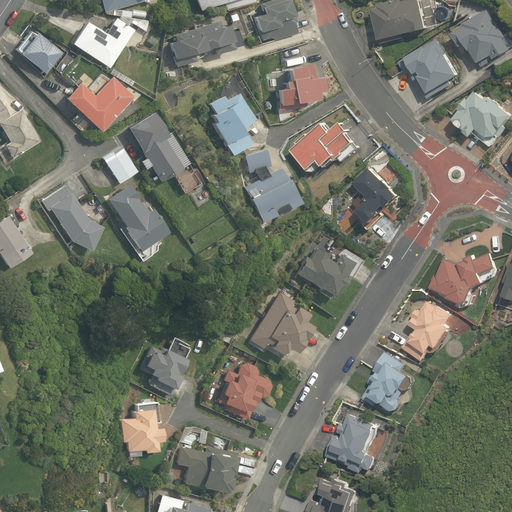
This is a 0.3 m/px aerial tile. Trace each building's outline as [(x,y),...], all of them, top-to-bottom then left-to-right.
[(101,0),(105,13),(142,2),(143,0),(101,0)] [(196,0),(200,11),(226,3),(229,11),(257,2),(256,0),(196,0)] [(274,38),(275,40),(298,33),(295,23),(297,22),(295,16),(296,16),(290,0),(274,0),(262,4),(266,14),(256,17),(263,41),(274,38)] [(379,8),(372,9),(379,40),(426,29),(419,0),(409,0),(403,2),(402,0),(399,0),(379,5),(379,8)] [(463,24),(465,27),(452,34),(460,47),(465,44),(469,51),(470,51),(478,63),(479,63),(482,67),(510,50),(509,49),(511,47),(511,41),(508,34),(505,36),(488,8),(463,24)] [(87,22),(73,44),(110,68),(134,30),(116,18),(106,33),(87,22)] [(177,67),(197,61),(194,54),(213,48),(215,55),(234,49),(232,41),(233,41),(228,24),(220,27),(218,21),(174,35),(176,41),(169,43),(177,67)] [(20,54),(45,75),(63,52),(38,33),(36,34),(32,31),(17,49),(21,53),(20,54)] [(450,81),(458,76),(446,55),(447,54),(438,40),(425,47),(425,46),(405,58),(406,59),(399,63),(406,74),(410,72),(416,82),(418,81),(428,99),(452,84),(450,81)] [(285,88),(279,89),(281,110),(307,106),(306,101),(318,100),(317,92),(326,91),(324,76),(315,78),(313,64),(299,65),(299,67),(289,68),(290,80),(285,81),(285,88)] [(80,83),(66,98),(103,132),(104,130),(107,132),(141,109),(134,101),(137,98),(112,76),(95,96),(80,83)] [(462,131),(470,137),(473,133),(491,147),(499,137),(500,138),(507,128),(504,126),(511,115),(511,114),(500,106),(501,105),(494,99),(493,100),(488,96),(485,99),(478,93),(478,94),(475,92),(469,100),(467,98),(459,109),(460,110),(452,120),(456,123),(455,123),(462,128),(464,129),(462,131)] [(244,132),(241,127),(255,119),(239,93),(227,100),(224,96),(210,104),(216,114),(213,115),(217,122),(213,124),(231,155),(253,143),(245,131),(244,132)] [(0,125),(1,125),(10,141),(6,144),(14,158),(41,141),(21,108),(9,115),(0,101),(0,125)] [(151,166),(161,182),(184,168),(183,167),(190,163),(172,134),(169,136),(154,112),(128,128),(146,158),(141,162),(146,169),(151,166)] [(302,146),(298,149),(318,172),(329,163),(331,166),(339,159),(341,160),(344,159),(346,162),(363,146),(360,143),(361,142),(353,132),(356,130),(349,121),(338,130),(331,122),(314,137),(311,133),(299,142),(302,146)] [(102,158),(119,184),(138,171),(121,146),(102,158)] [(259,179),(243,187),(250,198),(249,199),(262,222),(280,214),(282,214),(284,213),(286,213),(287,211),(288,209),(301,203),(289,178),(288,179),(281,168),(269,173),(266,167),(270,166),(266,149),(244,156),(249,173),(255,171),(259,179)] [(375,167),(360,183),(373,196),(370,199),(372,201),(363,210),(378,224),(389,212),(388,211),(389,211),(390,209),(392,207),(392,205),(395,207),(405,195),(398,188),(399,188),(389,179),(375,167)] [(48,210),(51,208),(72,240),(93,250),(104,226),(100,224),(99,223),(100,221),(92,218),(91,220),(90,219),(72,191),(70,192),(65,185),(41,201),(48,210)] [(126,226),(124,227),(141,252),(170,232),(153,209),(148,212),(139,199),(139,198),(130,185),(108,199),(126,226)] [(32,251),(7,214),(0,218),(0,254),(9,267),(32,251)] [(306,256),(296,273),(322,289),(320,292),(333,299),(338,292),(337,291),(340,285),(343,287),(349,280),(345,278),(346,275),(352,278),(362,261),(343,250),(335,262),(329,258),(330,256),(317,248),(310,259),(306,256)] [(464,257),(465,260),(458,263),(444,257),(437,276),(435,275),(429,287),(440,292),(439,294),(458,302),(457,305),(462,307),(472,303),(475,295),(471,294),(473,289),(472,289),(473,287),(485,282),(484,280),(494,276),(497,269),(490,252),(475,258),(473,254),(464,257)] [(504,282),(507,283),(503,295),(511,298),(511,262),(504,282)] [(279,292),(249,340),(263,349),(268,343),(271,345),(270,347),(282,355),(288,347),(296,352),(313,326),(304,321),(308,313),(296,306),(295,308),(291,306),(294,301),(279,292)] [(416,324),(419,326),(406,347),(427,361),(432,352),(434,353),(439,344),(444,347),(456,327),(450,323),(455,315),(440,305),(439,306),(430,301),(423,311),(420,309),(415,317),(419,319),(416,324)] [(151,345),(139,369),(153,375),(148,384),(171,394),(175,386),(176,386),(182,373),(176,371),(178,368),(181,370),(188,357),(166,346),(166,348),(162,346),(160,350),(151,345)] [(372,382),(374,384),(366,398),(379,406),(381,401),(397,411),(397,410),(402,409),(405,404),(404,399),(410,390),(408,389),(417,375),(406,369),(410,364),(388,351),(376,370),(382,374),(381,377),(377,374),(372,382)] [(223,380),(226,381),(218,402),(225,405),(223,410),(248,419),(253,406),(252,406),(254,401),(256,402),(259,396),(262,397),(267,395),(271,385),(268,380),(257,375),(258,372),(256,366),(246,363),(240,366),(237,374),(227,370),(223,380)] [(165,438),(163,424),(156,425),(156,421),(160,421),(158,400),(136,403),(136,408),(133,409),(134,415),(119,417),(122,441),(126,440),(127,450),(145,447),(145,451),(159,449),(158,439),(165,438)] [(380,457),(375,455),(376,451),(373,450),(381,429),(378,428),(380,425),(370,421),(370,420),(361,416),(361,417),(351,413),(347,425),(343,424),(340,431),(349,435),(347,438),(338,434),(329,455),(353,465),(352,467),(366,472),(368,467),(375,470),(380,457)] [(235,473),(239,456),(236,455),(237,451),(206,446),(205,450),(180,446),(177,463),(188,465),(184,482),(228,489),(228,486),(231,486),(233,474),(231,474),(231,472),(235,473)] [(330,495),(327,503),(323,502),(314,499),(309,511),(352,511),(360,491),(350,487),(351,482),(338,478),(336,482),(327,479),(322,492),(330,495)] [(183,507),(166,502),(163,511),(207,511),(209,507),(185,500),(183,507)]
